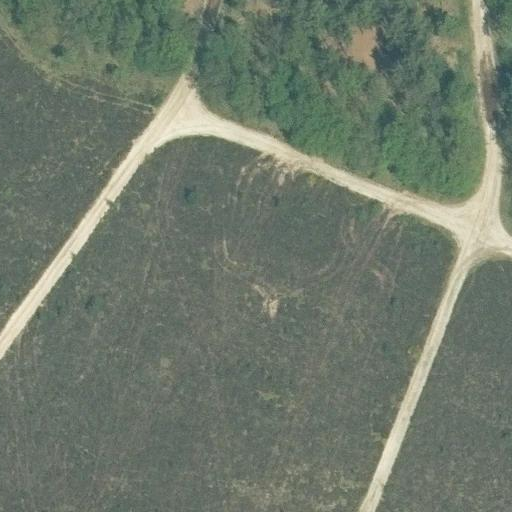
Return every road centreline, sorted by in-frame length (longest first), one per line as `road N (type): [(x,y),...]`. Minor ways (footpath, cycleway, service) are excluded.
road 1 (track): [(366,511),(490,188),(479,0)]
road 2 (track): [(214,0),(174,113),(0,346)]
road 3 (track): [(174,113),(511,252)]
